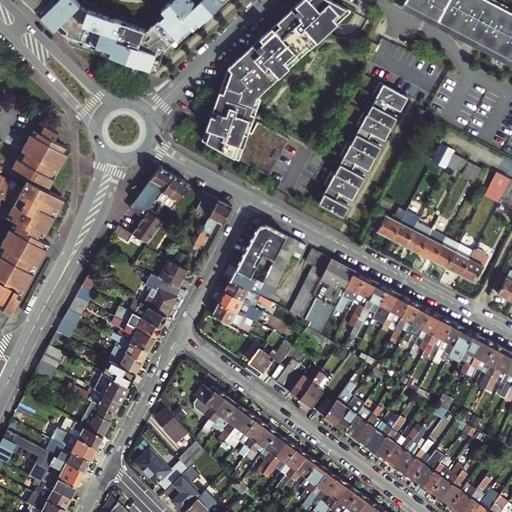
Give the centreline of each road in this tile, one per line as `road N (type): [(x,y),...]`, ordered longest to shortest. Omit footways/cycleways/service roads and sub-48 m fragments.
road 1 (residential): [(423,511),(178,335)]
road 2 (tertiary): [(249,199),(511,337)]
road 3 (residential): [(373,0),(444,36),(471,74),(511,94)]
road 4 (tertiary): [(119,102),(101,96),(4,0)]
road 5 (residential): [(178,335),(249,199)]
road 6 (tertiary): [(99,143),(96,181),(55,286)]
road 7 (tertiary): [(55,286),(131,157)]
road 8 (tertiary): [(0,24),(96,136)]
road 9 (residential): [(178,335),(109,464)]
road 10 (residential): [(176,87),(267,0)]
